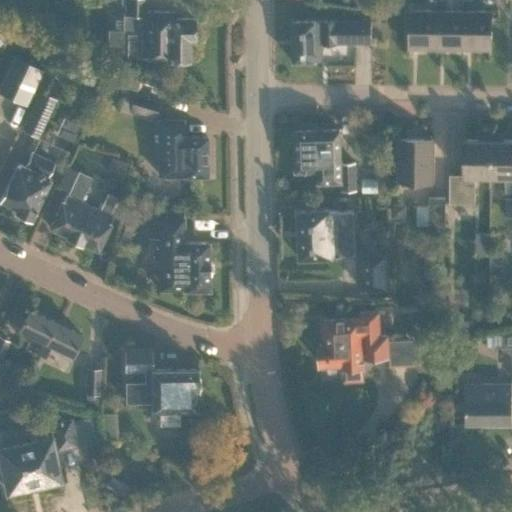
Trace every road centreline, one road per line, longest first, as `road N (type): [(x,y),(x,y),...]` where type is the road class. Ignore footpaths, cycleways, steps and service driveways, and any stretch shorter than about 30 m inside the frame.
road 1 (residential): [(259,348),(181,334),(0,250)]
road 2 (residential): [(511,98),(256,97)]
road 3 (tertiary): [(259,348),(256,97)]
road 4 (residential): [(155,511),(294,471)]
road 5 (residential): [(382,511),(511,485)]
road 6 (tertiary): [(294,471),(267,402),(259,348)]
